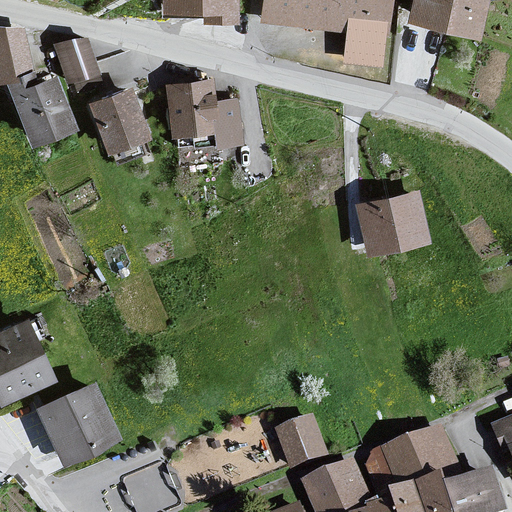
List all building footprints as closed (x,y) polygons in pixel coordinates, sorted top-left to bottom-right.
[(234,0),(161,0),(197,1),(197,10),(234,10),(234,0)] [(386,0),(255,0),(254,16),(382,32),(386,0)] [(490,0),(414,0),(409,22),(480,40),(490,0)] [(23,25),(0,24),(0,79),(16,76),(15,70),(32,66),(23,25)] [(89,38),(57,48),(69,84),(101,74),(89,38)] [(57,69),(11,85),(33,149),(79,133),(57,69)] [(210,72),(161,76),(166,127),(208,124),(209,139),(240,136),(236,93),(212,95),(210,72)] [(152,136),(135,88),(89,104),(106,152),(152,136)] [(433,240),(422,190),(357,203),(368,254),(433,240)] [(31,314),(0,327),(0,409),(61,382),(31,314)] [(33,408),(60,466),(122,437),(95,379),(33,408)] [(313,412),(275,427),(291,467),(329,453),(313,412)] [(511,413),(493,423),(499,436),(503,434),(511,453),(511,413)] [(462,469),(443,420),(374,447),(364,460),(375,491),(389,482),(441,463),(445,475),(462,469)] [(138,511),(181,497),(168,455),(125,469),(138,511)] [(355,457),(302,477),(315,511),(326,511),(370,495),(355,457)] [(462,469),(445,475),(456,511),(497,511),(496,509),(508,506),(494,461),(462,469)] [(441,463),(389,482),(393,491),(399,511),(456,511),(445,475),(441,463)] [(326,511),(399,511),(393,491),(326,511)] [(306,511),(302,498),(262,511),(306,511)]
